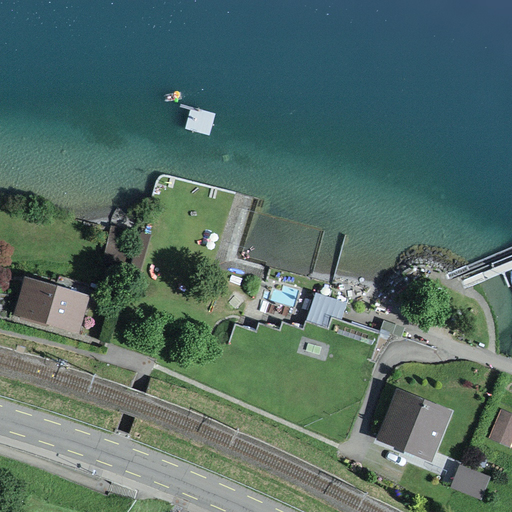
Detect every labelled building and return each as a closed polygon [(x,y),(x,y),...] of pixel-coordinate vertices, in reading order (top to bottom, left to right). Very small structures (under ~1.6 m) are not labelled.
[(105,259),(122,263),(129,232),(114,228),(105,259)] [(142,236),(127,284),(134,286),(149,238),(142,236)] [(53,327),(55,320),(77,327),(85,301),(30,284),(24,304),(20,303),(18,309),(36,314),(34,321),(46,325),(53,327)] [(347,304),(315,294),(305,321),(327,328),(330,317),(341,320),(347,304)] [(297,348),(300,340),(365,362),(374,336),(338,323),(335,332),(314,324),(311,332),(290,325),(287,334),(266,326),(263,334),(242,327),(239,335),(232,333),(229,344),(250,351),(252,343),(273,350),(276,341),(297,348)] [(399,394),(382,438),(428,457),(442,422),(425,415),(429,406),(399,394)] [(509,446),(511,438),(511,425),(498,420),(491,438),(509,446)] [(479,496),(486,478),(463,468),(456,487),(479,496)]
